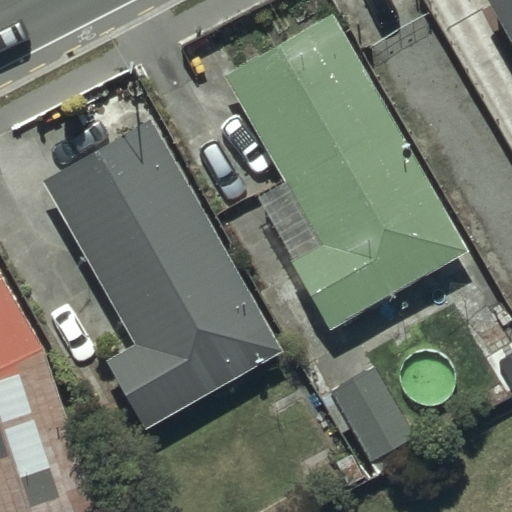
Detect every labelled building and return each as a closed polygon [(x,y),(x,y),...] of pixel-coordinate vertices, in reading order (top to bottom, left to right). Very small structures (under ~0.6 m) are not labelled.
[(253,181),(327,315),(467,239),(331,0),(329,0),(224,57),(282,165),(253,181)] [(511,0),(497,0),(511,25),(511,0)] [(150,104),(41,165),(133,329),(103,346),(143,417),(281,340),(150,104)] [(0,259),(0,511),(49,511),(99,496),(44,336),(0,259)] [(371,353),(327,378),(361,438),(335,453),(349,477),(420,438),(371,353)]
